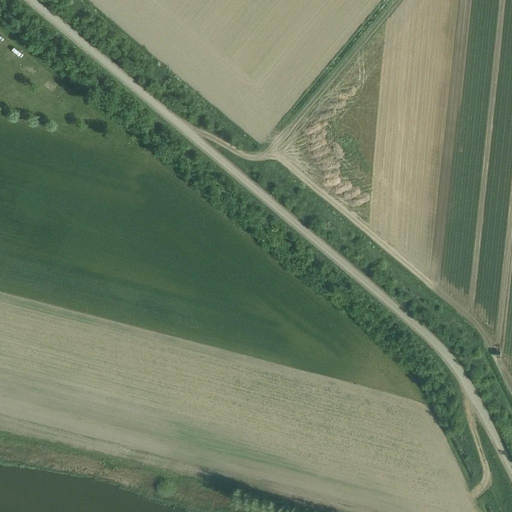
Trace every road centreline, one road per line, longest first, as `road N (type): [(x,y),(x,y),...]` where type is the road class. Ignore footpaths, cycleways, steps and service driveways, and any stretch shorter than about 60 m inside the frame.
road 1 (unclassified): [(511,470),(443,351),(29,0)]
road 2 (track): [(184,130),(193,127),(245,156),(267,153),(397,0)]
